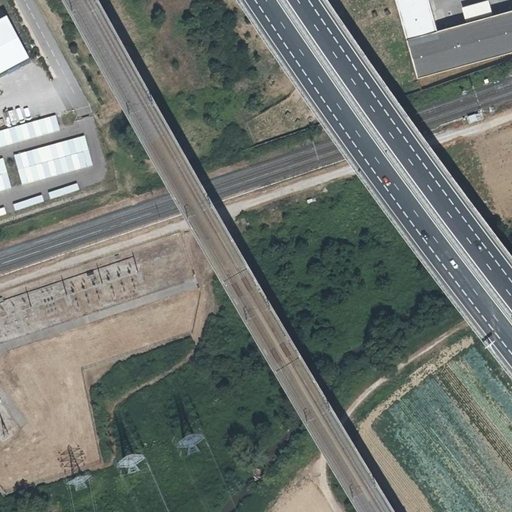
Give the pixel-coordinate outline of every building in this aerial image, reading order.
[(511,11),(442,31),(433,0),(399,0),(421,79),(511,54),(511,11)] [(14,24),(0,31),(0,82),(36,63),(14,24)] [(16,156),(24,186),(95,167),(87,137),(16,156)] [(0,193),(13,190),(6,160),(0,161),(0,193)] [(0,217),(8,215),(6,209),(0,210),(0,217)]
